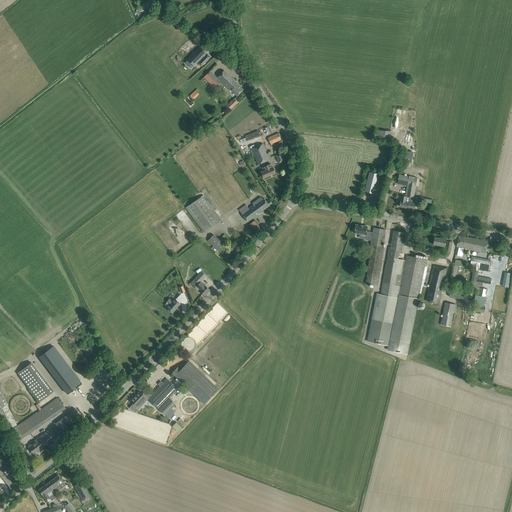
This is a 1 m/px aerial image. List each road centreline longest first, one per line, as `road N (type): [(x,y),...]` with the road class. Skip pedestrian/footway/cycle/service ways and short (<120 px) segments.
road 1 (tertiary): [(27,483),(167,344),(291,202)]
road 2 (unclassified): [(511,237),(291,202)]
road 3 (tertiary): [(291,202),(297,155),(240,62),(231,0)]
